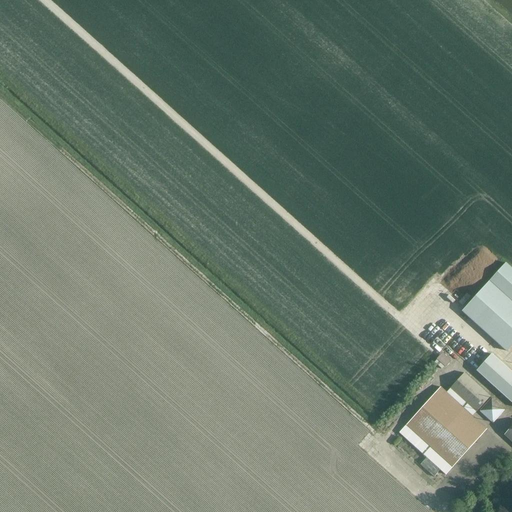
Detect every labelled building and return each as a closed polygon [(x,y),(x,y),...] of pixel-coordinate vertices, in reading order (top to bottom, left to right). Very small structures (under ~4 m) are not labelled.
[(511,269),(506,263),(462,311),(507,351),(511,345),(511,269)] [(435,359),(443,369),(453,360),(444,351),(435,359)] [(511,371),(492,353),(478,369),(511,399),(511,371)] [(464,373),(446,393),(440,388),(399,433),(446,475),(486,430),(472,417),(490,397),(464,373)] [(493,424),(505,410),(491,398),(479,411),(493,424)]
